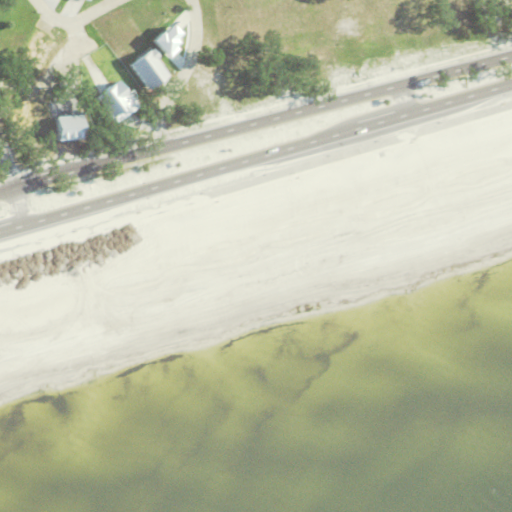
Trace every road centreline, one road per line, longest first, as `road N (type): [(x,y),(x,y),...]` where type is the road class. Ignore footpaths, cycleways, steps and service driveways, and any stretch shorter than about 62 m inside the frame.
road 1 (primary): [(0,232),(511,83)]
road 2 (primary): [(511,55),(0,194)]
road 3 (residential): [(34,0),(68,23),(119,0),(195,11),(191,58),(163,108),(163,149)]
